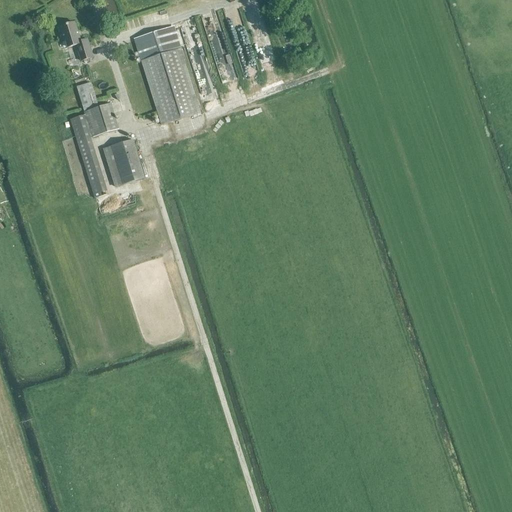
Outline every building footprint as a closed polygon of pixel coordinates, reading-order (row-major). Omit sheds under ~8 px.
[(256,73),(238,7),(225,10),(243,77),(256,73)] [(81,61),(93,58),(87,40),(81,42),(74,23),(58,28),(62,41),(65,40),(68,49),(76,46),(81,61)] [(173,28),(135,40),(162,126),(200,114),(195,101),(173,28)] [(121,52),(127,56),(131,51),(125,47),(121,52)] [(94,199),(107,195),(90,139),(119,130),(111,104),(99,108),(91,84),(76,88),(85,116),(70,120),(94,199)] [(110,147),(121,186),(145,179),(134,140),(110,147)]
